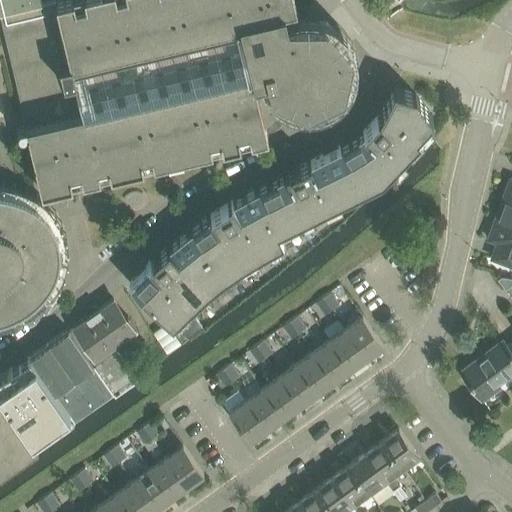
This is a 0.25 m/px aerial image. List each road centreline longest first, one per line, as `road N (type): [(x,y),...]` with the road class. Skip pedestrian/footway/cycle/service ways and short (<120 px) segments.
road 1 (residential): [(0,357),(165,220),(351,117),(402,52)]
road 2 (residential): [(401,367),(424,342),(445,296),(489,70)]
road 3 (residential): [(201,511),(401,367)]
road 4 (residential): [(511,491),(490,477),(401,367)]
